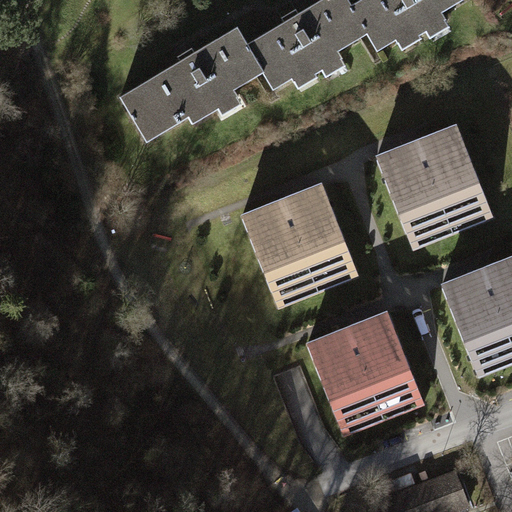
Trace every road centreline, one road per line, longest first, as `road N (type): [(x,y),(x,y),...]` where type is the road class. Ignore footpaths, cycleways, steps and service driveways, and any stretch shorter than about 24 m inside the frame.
road 1 (track): [(32,0),(144,304),(205,399),(294,500)]
road 2 (residential): [(511,414),(294,500)]
